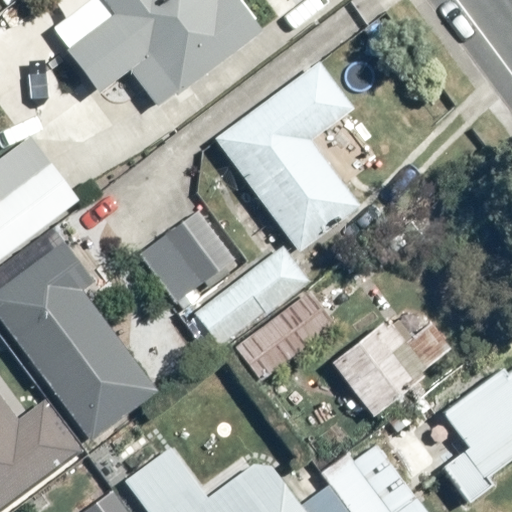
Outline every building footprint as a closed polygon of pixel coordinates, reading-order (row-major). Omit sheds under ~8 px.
[(258,31),(234,0),(92,0),(51,30),(97,96),(129,71),(156,110),(258,31)] [(0,73),(12,64),(0,47),(0,73)] [(360,207),(310,140),(352,108),(316,62),(212,139),(297,250),(360,207)] [(0,159),(0,258),(78,200),(32,136),(0,159)] [(235,258),(198,211),(138,257),(175,304),(235,258)] [(94,282),(52,228),(0,267),(0,323),(89,443),(157,390),(82,291),(94,282)] [(307,281),(278,245),(192,312),(220,348),(307,281)] [(334,329),(305,292),(234,349),(263,386),(334,329)] [(393,314),(328,361),(370,417),(424,377),(420,372),(450,349),(429,323),(410,336),(393,314)] [(511,360),(441,412),(465,448),(441,466),(465,504),(489,483),(484,476),(511,456),(511,360)] [(0,511),(1,511),(82,452),(40,398),(16,417),(0,395),(0,511)] [(328,484),(348,511),(426,511),(369,433),(318,470),(328,484)] [(168,448),(123,482),(145,511),(304,511),(271,465),(252,463),(206,497),(168,448)] [(129,511),(113,489),(81,511),(129,511)]
